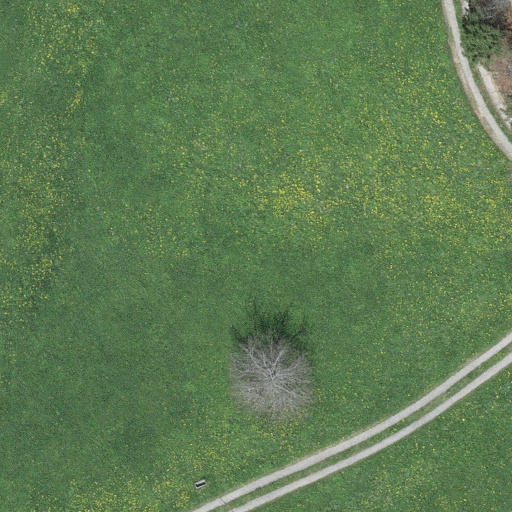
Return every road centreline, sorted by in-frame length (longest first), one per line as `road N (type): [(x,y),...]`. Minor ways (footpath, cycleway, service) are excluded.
road 1 (track): [(244,511),(425,423),(511,360)]
road 2 (track): [(511,122),(485,0)]
